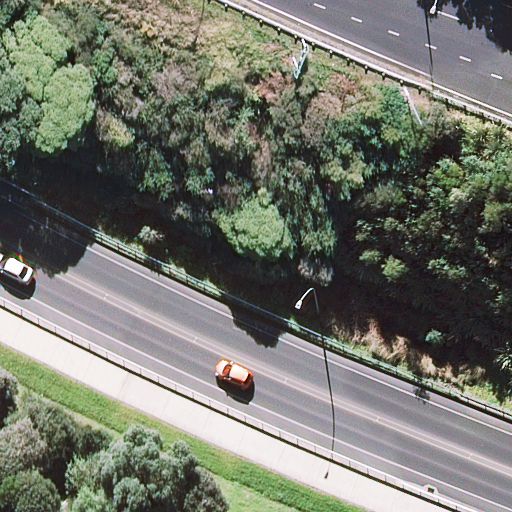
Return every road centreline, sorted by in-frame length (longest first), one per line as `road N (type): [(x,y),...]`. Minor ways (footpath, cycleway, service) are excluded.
road 1 (secondary): [(511,478),(346,410),(0,247)]
road 2 (primary): [(374,0),(511,56)]
